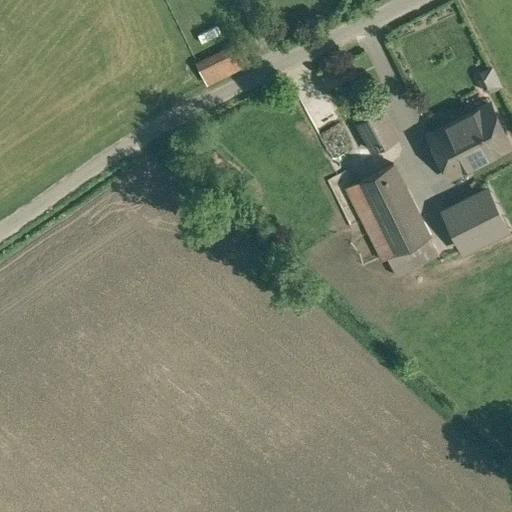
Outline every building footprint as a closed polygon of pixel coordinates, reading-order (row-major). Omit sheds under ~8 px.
[(243,43),(204,54),(211,80),(251,69),(243,43)] [(491,103),(430,134),(451,176),(511,145),(491,103)] [(382,110),(358,123),(373,150),(397,137),(382,110)] [(439,254),(394,163),(347,187),(384,260),(388,258),(397,276),(439,254)] [(473,184),(429,205),(439,226),(441,225),(463,214),(483,204),(473,184)] [(463,214),(441,225),(445,235),(468,223),(463,214)]
